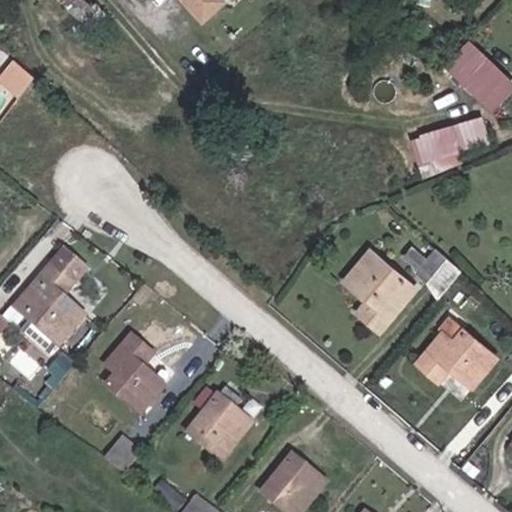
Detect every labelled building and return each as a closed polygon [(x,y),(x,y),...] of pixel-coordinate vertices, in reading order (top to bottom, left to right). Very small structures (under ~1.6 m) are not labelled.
[(202,0),(216,15),(231,0),(202,0)] [(446,64),(494,110),(511,91),(511,73),(473,36),(446,64)] [(23,99),(39,79),(17,62),(0,82),(23,99)] [(422,174),(467,162),(464,150),(493,142),(485,114),(412,134),(422,174)] [(473,251),(464,241),(441,265),(451,275),(473,251)] [(413,290),(423,279),(392,248),(365,276),(383,297),(374,307),(394,328),(422,299),(413,290)] [(473,251),(451,275),(465,289),(487,264),(473,251)] [(14,319),(55,356),(88,320),(66,300),(89,275),(70,258),(14,319)] [(413,290),(422,299),(433,288),(423,279),(413,290)] [(470,365),(491,386),(511,365),(511,352),(486,327),(475,338),(466,330),(437,358),(457,378),(470,365)] [(114,381),(146,411),(171,382),(148,361),(157,349),(139,334),(114,363),(121,371),(114,381)] [(247,397),(232,384),(195,426),(224,452),(255,418),(241,405),(247,397)] [(125,470),(142,450),(124,434),(106,456),(125,470)] [(307,472),(314,466),(297,452),(292,459),(307,472)] [(307,472),(292,459),(265,488),(292,511),(299,511),(329,480),(314,466),(307,472)] [(181,511),(215,511),(220,507),(200,490),(181,511)]
